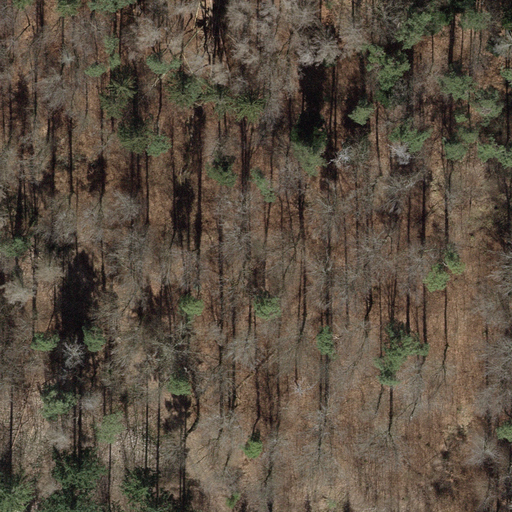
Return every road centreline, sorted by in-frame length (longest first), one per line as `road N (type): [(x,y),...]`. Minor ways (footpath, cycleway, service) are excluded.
road 1 (track): [(211,511),(64,239),(0,156)]
road 2 (track): [(511,118),(371,0)]
